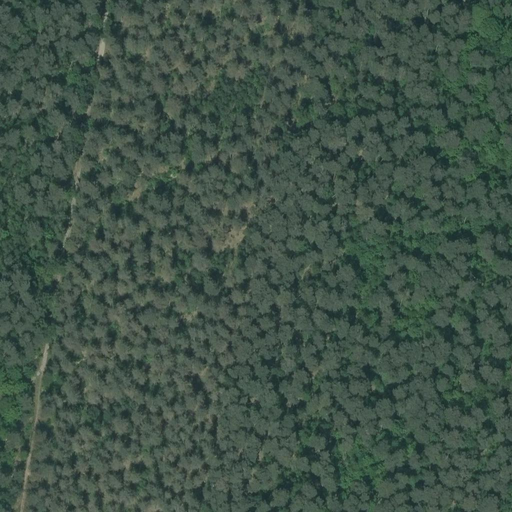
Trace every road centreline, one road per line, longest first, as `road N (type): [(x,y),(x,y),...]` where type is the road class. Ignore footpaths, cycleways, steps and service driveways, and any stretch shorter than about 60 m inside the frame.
road 1 (track): [(106,0),(43,380)]
road 2 (track): [(43,380),(18,511)]
